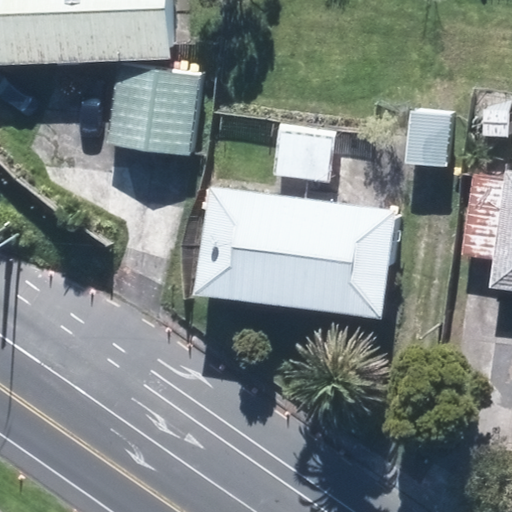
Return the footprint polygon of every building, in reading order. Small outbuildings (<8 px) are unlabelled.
[(0,0),(0,59),(185,55),(183,0),(0,0)] [(433,0),(244,0),(240,88),(428,99),(433,0)] [(118,137),(199,150),(211,72),(131,60),(118,137)] [(226,187),(213,289),(396,311),(408,209),(226,187)] [(504,294),(460,285),(447,345),(491,355),(504,294)]
